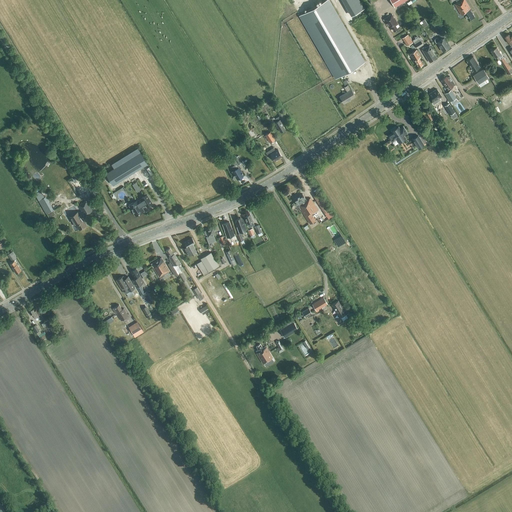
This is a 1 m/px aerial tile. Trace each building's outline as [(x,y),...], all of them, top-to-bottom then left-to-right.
[(364,62),(327,0),(326,0),(299,16),(336,79),(364,62)] [(397,0),(401,9),(413,4),(412,0),(397,0)] [(470,10),(472,9),(469,6),(465,0),(462,0),(455,4),(462,15),(465,13),(469,21),(475,17),(470,10)] [(394,31),(400,27),(392,15),(384,20),(389,28),(391,27),(394,31)] [(440,36),(445,32),(438,22),(433,26),(440,36)] [(417,49),(423,45),(419,38),(413,41),(415,43),(414,44),(417,49)] [(437,43),(443,51),(450,46),(446,40),(445,41),(443,38),(439,41),(438,39),(437,39),(436,38),(435,39),(435,40),(435,41),(436,43),(437,43)] [(503,42),(497,46),(504,57),(510,53),(503,42)] [(436,57),(429,45),(422,50),(429,62),(436,57)] [(504,57),(497,47),(492,50),(496,57),(496,56),(499,60),(500,59),(509,74),(511,72),(511,70),(504,57)] [(410,54),(413,59),(412,59),(413,60),(414,62),(415,62),(418,67),(422,64),(420,61),(420,59),(418,56),(419,55),(417,50),(416,50),(411,53),(410,54)] [(477,63),(474,56),(467,60),(471,67),(472,66),(475,71),(480,67),(477,63)] [(479,84),(489,78),(484,69),(474,75),(479,84)] [(447,78),(446,77),(442,80),(443,82),(443,83),(448,90),(455,84),(449,76),(447,78)] [(441,97),(437,89),(427,95),(433,105),(441,100),(440,98),(441,97)] [(344,104),(355,97),(351,90),(350,90),(347,92),(340,97),(344,104)] [(456,98),(451,90),(445,94),(451,102),(456,98)] [(449,103),(445,105),(450,115),(454,112),(449,103)] [(428,121),(434,116),(432,112),(430,113),(427,109),(424,111),(424,112),(423,113),(428,121)] [(274,119),(276,122),(275,123),(281,132),(285,129),(283,126),(284,125),(282,121),(286,119),(282,112),(279,114),(280,116),(274,119)] [(434,131),(429,123),(425,125),(430,133),(434,131)] [(397,129),(396,128),(392,131),(394,133),(389,136),(393,141),(397,138),(399,142),(405,138),(403,135),(406,133),(403,127),(400,130),(399,128),(397,129)] [(270,142),(275,139),(270,132),(266,135),(270,142)] [(418,149),(424,145),(418,135),(412,139),(418,149)] [(273,148),(266,152),(268,156),(271,154),(275,161),(282,156),(278,149),(275,151),(273,148)] [(113,185),(148,164),(140,152),(106,173),(113,185)] [(235,175),(234,176),(233,179),(235,180),(237,179),(243,175),(237,166),(237,165),(243,162),(238,156),(231,160),(235,165),(231,167),(233,171),(232,171),(235,175)] [(328,210),(335,207),(326,188),(320,191),(328,210)] [(312,214),(318,210),(310,198),(306,200),(302,194),(294,199),(309,224),(315,220),(312,214)] [(152,203),(147,195),(142,198),(142,199),(138,201),(137,201),(133,203),(129,205),(131,208),(132,208),(136,215),(143,210),(142,208),(146,205),(147,206),(152,203)] [(47,214),(54,210),(46,197),(39,200),(47,214)] [(79,229),(86,225),(80,216),(83,214),(84,216),(92,211),(86,201),(78,206),(81,211),(78,212),(69,217),(75,226),(76,225),(79,229)] [(248,227),(254,225),(250,215),(245,217),(246,220),(245,220),(248,227)] [(244,224),(243,220),(241,221),(240,218),(236,219),(237,221),(236,222),(237,227),(236,227),(237,230),(238,230),(239,232),(243,231),(246,230),(244,224)] [(230,231),(232,230),(231,229),(232,229),(229,222),(223,224),(225,231),(226,232),(225,233),(228,241),(233,239),(230,231)] [(259,223),(263,234),(267,232),(263,222),(259,223)] [(339,225),(335,227),(339,234),(343,231),(339,225)] [(208,236),(206,237),(209,243),(215,241),(213,235),(215,234),(214,231),(216,231),(216,230),(216,228),(215,227),(213,228),(206,230),(205,231),(204,232),(205,234),(206,235),(207,235),(208,236)] [(189,255),(196,251),(193,244),(195,243),(192,238),(184,242),(187,247),(185,248),(189,255)] [(170,248),(166,251),(175,265),(173,266),(175,269),(182,281),(186,279),(182,272),(181,272),(180,271),(181,270),(179,267),(178,267),(177,264),(179,262),(176,256),(175,256),(170,248)] [(234,258),(230,250),(226,252),(229,260),(234,258)] [(7,254),(11,260),(16,257),(12,251),(7,254)] [(204,275),(219,266),(211,253),(201,259),(202,261),(197,264),(204,275)] [(161,257),(151,264),(159,277),(169,271),(161,257)] [(10,264),(12,267),(16,274),(21,270),(21,269),(17,264),(16,264),(16,263),(15,262),(14,261),(12,262),(10,263),(10,264)] [(136,268),(131,271),(135,278),(132,280),(136,286),(141,294),(144,292),(139,284),(144,281),(136,268)] [(123,276),(116,280),(121,288),(125,293),(135,287),(128,277),(125,279),(123,276)] [(143,297),(147,303),(152,300),(148,294),(143,297)] [(318,310),(328,304),(324,298),(313,305),(317,312),(319,311),(318,310)] [(339,318),(347,313),(343,306),(342,306),(338,301),(332,305),(335,310),(335,311),(339,318)] [(121,321),(128,316),(124,308),(122,310),(119,305),(112,309),(116,314),(117,313),(121,321)] [(206,305),(200,309),(203,314),(209,310),(206,305)] [(145,307),(142,309),(145,314),(148,319),(153,316),(150,311),(148,308),(147,306),(145,307)] [(171,311),(173,316),(180,312),(177,307),(173,310),(171,311)] [(308,307),(302,311),(305,316),(311,312),(308,307)] [(40,321),(43,318),(41,313),(39,314),(36,308),(35,309),(34,308),(30,310),(34,317),(37,316),(40,321)] [(44,327),(46,326),(52,335),(56,332),(48,320),(41,324),(44,327)] [(137,321),(128,327),(135,337),(143,332),(137,321)] [(285,338),(298,330),(293,322),(280,329),(285,338)] [(39,331),(36,325),(33,327),(36,333),(36,332),(38,335),(41,333),(39,331)] [(279,340),(276,342),(279,347),(276,349),(279,353),(284,350),(279,340)] [(258,350),(256,351),(257,353),(261,361),(262,362),(272,356),(271,355),(267,347),(264,349),(261,344),(256,346),(258,350)]
